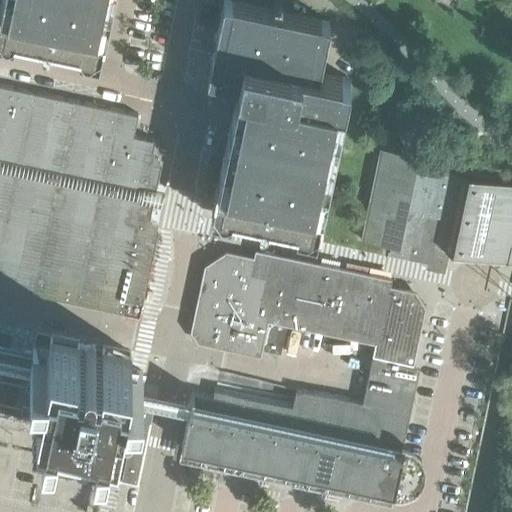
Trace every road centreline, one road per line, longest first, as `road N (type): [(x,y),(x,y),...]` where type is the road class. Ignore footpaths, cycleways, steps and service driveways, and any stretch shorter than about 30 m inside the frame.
road 1 (residential): [(164,336),(201,110),(173,88),(0,52)]
road 2 (residential): [(476,281),(430,511)]
road 3 (residential): [(353,378),(164,336)]
road 4 (residential): [(147,502),(173,365),(164,336)]
road 5 (residential): [(164,336),(0,300)]
